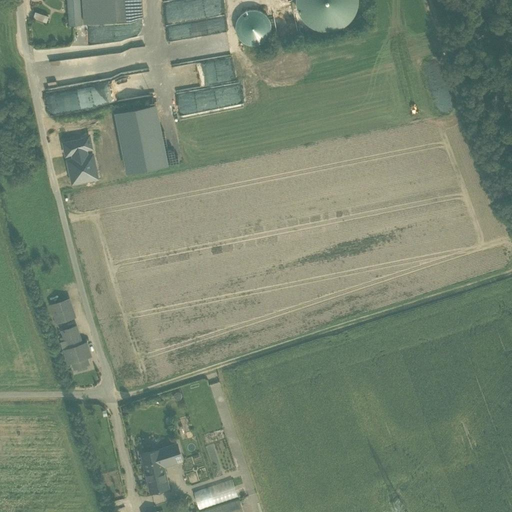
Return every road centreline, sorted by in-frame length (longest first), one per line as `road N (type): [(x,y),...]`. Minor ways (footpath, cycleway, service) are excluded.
road 1 (residential): [(0,395),(105,390),(19,0)]
road 2 (track): [(111,400),(511,271)]
road 3 (track): [(430,0),(511,231)]
